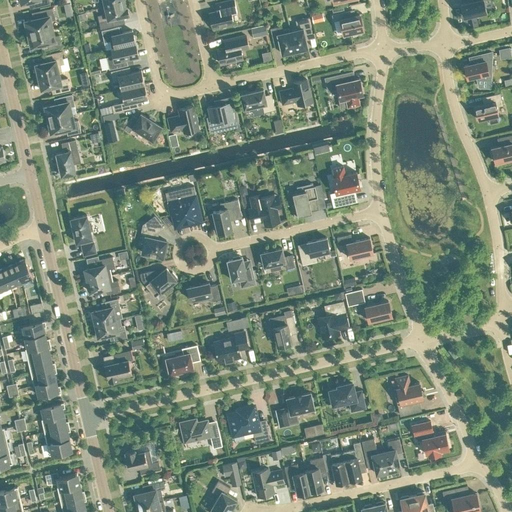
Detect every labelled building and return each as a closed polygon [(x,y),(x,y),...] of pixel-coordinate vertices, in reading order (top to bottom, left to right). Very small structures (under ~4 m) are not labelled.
[(217,10),(209,12),(213,28),(233,23),(231,12),(237,10),(236,6),(234,0),(226,0),(220,1),(215,2),(217,10)] [(461,3),(464,16),(475,14),(478,13),(479,15),(486,13),(483,0),(473,0),(474,0),(461,3)] [(124,1),(101,7),(102,13),(98,15),(101,28),(114,25),(113,17),(129,14),(127,6),(125,6),(124,1)] [(52,27),(51,20),(55,19),(53,7),(39,10),(41,17),(25,20),(27,27),(25,27),(26,34),(52,27)] [(324,11),(314,12),(315,20),(325,19),(324,11)] [(331,14),(333,20),(340,19),(343,33),(352,31),(353,35),(361,33),(360,29),(363,29),(359,14),(346,17),(344,11),(331,14)] [(297,29),(291,30),(290,30),(295,50),(297,49),(299,51),(304,50),(305,47),(307,47),(305,36),(306,34),(312,32),(308,16),(295,19),(297,29)] [(267,34),(265,24),(251,27),(253,37),(267,34)] [(110,40),(111,47),(135,42),(132,29),(122,32),(120,31),(119,26),(119,25),(101,29),(104,42),(110,40)] [(290,30),(291,30),(290,27),(282,29),(281,25),(270,27),(273,41),(279,40),(282,53),(284,52),(286,54),(291,53),(293,50),(295,50),(290,30)] [(54,35),(52,27),(26,34),(28,40),(30,39),(31,46),(47,42),(48,49),(62,46),(59,34),(54,35)] [(217,48),(221,62),(242,58),(240,49),(249,47),(246,34),(224,39),(226,46),(217,48)] [(135,42),(111,47),(113,55),(106,56),(109,68),(128,64),(127,63),(126,59),(127,57),(128,57),(138,55),(135,42)] [(511,53),(511,47),(500,49),(501,56),(511,53)] [(264,50),(265,60),(273,58),(272,49),(264,50)] [(35,74),(36,76),(59,71),(59,72),(62,71),(60,64),(64,63),(61,50),(47,53),(49,60),(35,63),(37,70),(35,70),(35,72),(35,74)] [(477,79),(490,79),(491,51),(480,54),(479,61),(464,65),(467,77),(476,75),(477,79)] [(144,83),(141,69),(131,72),(125,73),(124,67),(110,70),(113,81),(119,80),(121,87),(121,88),(144,83)] [(357,95),(363,93),(359,77),(354,78),(353,70),(325,77),(328,90),(337,88),(340,99),(346,97),(348,105),(359,103),(357,95)] [(59,71),(36,76),(36,79),(37,81),(38,83),(40,82),(41,89),(55,85),(56,92),(70,89),(67,77),(60,79),(59,72),(59,71)] [(90,83),(87,71),(83,72),(85,81),(81,81),(82,85),(90,83)] [(297,99),(298,104),(312,100),(307,78),(293,82),(294,87),(280,90),(283,103),(297,99)] [(144,83),(121,88),(124,101),(111,104),(113,112),(138,106),(137,99),(148,97),(144,83)] [(240,93),(241,94),(244,107),(261,103),(263,111),(275,109),(272,96),(265,98),(263,89),(263,88),(262,88),(262,89),(241,93),(240,93)] [(475,105),(478,119),(498,114),(496,105),(502,104),(499,92),(485,96),(487,102),(475,105)] [(46,112),(48,119),(72,113),(70,106),(75,105),(72,93),(58,96),(60,103),(43,107),(44,113),(46,112)] [(207,116),(210,129),(221,126),(221,125),(225,124),(226,128),(235,126),(232,112),(236,112),(232,96),(219,99),(220,104),(208,106),(210,116),(207,116)] [(197,122),(198,120),(197,116),(195,114),(193,105),(179,108),(180,114),(168,117),(171,130),(183,127),(184,131),(198,128),(197,122)] [(72,113),(48,119),(49,125),(47,126),(49,132),(66,128),(67,134),(81,131),(78,119),(73,120),(72,113)] [(132,126),(153,139),(161,125),(141,113),(136,121),(130,118),(124,128),(129,131),(132,126)] [(112,120),(104,122),(108,141),(117,139),(112,120)] [(170,133),(173,144),(180,142),(177,131),(170,133)] [(90,133),(92,141),(100,140),(98,132),(90,133)] [(491,151),(493,158),(494,158),(495,162),(502,160),(502,162),(510,160),(510,158),(511,157),(511,133),(499,137),(501,144),(492,147),(493,150),(491,151)] [(64,151),(56,153),(61,175),(75,172),(72,155),(79,153),(75,139),(62,142),(64,151)] [(331,193),(333,206),(357,200),(354,188),(360,187),(356,171),(345,173),(343,165),(332,167),(334,176),(332,176),(336,192),(331,193)] [(291,204),(294,217),(304,214),(304,213),(311,212),(311,210),(318,208),(316,197),(317,197),(315,185),(313,185),(312,182),(304,184),(305,190),(292,193),(295,203),(291,204)] [(172,213),(175,227),(202,221),(194,185),(165,191),(170,214),(172,213)] [(124,188),(116,190),(117,197),(125,195),(124,188)] [(252,207),(249,208),(252,221),(264,218),(265,223),(279,220),(276,207),(281,206),(278,195),(273,196),(273,194),(260,197),(259,194),(250,196),(252,207)] [(213,211),(213,213),(209,213),(211,221),(215,220),(218,232),(220,231),(220,234),(228,232),(227,230),(232,229),(229,215),(241,212),(238,198),(220,202),(221,209),(213,211)] [(92,238),(90,230),(92,229),(90,221),(88,222),(87,214),(71,217),(76,241),(83,240),(83,243),(82,244),(84,254),(96,251),(93,241),(89,242),(88,238),(92,238)] [(145,222),(142,234),(141,234),(139,243),(143,244),(142,251),(162,256),(163,254),(165,254),(168,242),(166,241),(166,240),(156,237),(157,231),(163,227),(154,215),(145,222)] [(370,237),(352,241),(350,233),(337,236),(338,244),(346,243),(350,257),(373,252),(370,237)] [(298,248),(302,264),(317,261),(315,253),(330,250),(327,237),(307,241),(308,245),(298,248)] [(261,252),(261,253),(259,254),(261,261),(263,261),(264,265),(270,264),(271,270),(281,267),(279,262),(284,261),(286,268),(294,266),(291,254),(284,256),(282,247),(261,252)] [(87,278),(87,279),(111,274),(109,268),(115,267),(112,255),(99,258),(100,264),(85,268),(85,270),(83,270),(85,278),(87,278)] [(227,259),(232,279),(241,277),(243,285),(255,283),(250,259),(243,261),(242,256),(240,256),(240,255),(232,256),(233,258),(227,259)] [(25,258),(13,263),(22,282),(33,277),(25,258)] [(13,263),(3,267),(11,286),(22,282),(13,263)] [(3,267),(0,268),(0,290),(11,286),(3,267)] [(140,272),(141,279),(155,295),(177,278),(172,271),(171,272),(166,267),(155,276),(150,270),(140,272)] [(111,274),(87,279),(88,281),(86,282),(87,290),(90,289),(90,291),(105,288),(107,293),(120,290),(118,279),(112,280),(111,274)] [(187,286),(187,288),(185,288),(187,296),(189,295),(190,299),(195,298),(196,301),(207,298),(206,295),(211,294),(213,300),(220,298),(216,283),(209,285),(209,281),(187,286)] [(304,290),(302,284),(295,285),(297,292),(304,290)] [(345,292),(348,305),(365,301),(362,288),(345,292)] [(92,310),(95,323),(120,317),(120,318),(122,317),(118,297),(105,300),(106,307),(92,310)] [(332,313),(318,316),(323,337),(338,333),(337,328),(348,325),(343,300),(329,303),(332,313)] [(374,303),(365,305),(368,320),(376,318),(376,321),(384,319),(384,316),(391,315),(388,300),(379,302),(374,303)] [(30,304),(32,312),(43,310),(42,301),(30,304)] [(296,328),(293,315),(291,309),(284,311),(284,313),(268,317),(271,328),(274,328),(278,345),(281,345),(281,347),(289,345),(289,343),(292,342),(289,330),(296,328)] [(141,313),(134,315),(138,329),(144,327),(141,313)] [(249,314),(228,317),(230,327),(250,323),(249,314)] [(120,317),(95,323),(98,336),(112,332),(114,339),(127,336),(124,324),(122,324),(120,318),(120,317)] [(23,325),(25,337),(45,332),(43,326),(46,326),(45,320),(23,325)] [(212,344),(213,350),(216,350),(218,360),(226,359),(233,358),(233,357),(240,355),(239,348),(248,345),(245,330),(235,333),(235,336),(214,341),(214,343),(212,344)] [(25,337),(28,347),(28,348),(50,343),(49,337),(46,338),(45,332),(25,337)] [(131,340),(133,348),(144,346),(143,338),(131,340)] [(25,348),(28,360),(50,355),(48,348),(51,348),(50,343),(28,348),(28,347),(25,348)] [(182,347),(183,353),(175,355),(175,352),(163,355),(165,364),(168,364),(170,372),(193,367),(192,361),(200,359),(197,344),(182,347)] [(105,364),(108,377),(109,380),(119,378),(118,375),(131,372),(129,359),(133,358),(131,349),(111,353),(112,354),(113,353),(115,362),(105,364)] [(28,360),(31,372),(55,366),(54,361),(51,362),(50,355),(28,360)] [(33,385),(36,384),(36,383),(55,379),(54,372),(57,372),(55,366),(31,372),(33,385)] [(418,398),(423,397),(419,381),(410,383),(408,374),(395,377),(398,386),(393,387),(397,403),(401,402),(403,413),(420,409),(418,398)] [(36,383),(36,384),(39,395),(61,390),(60,384),(57,385),(55,379),(36,383)] [(338,385),(338,387),(329,389),(333,403),(349,400),(351,410),(365,407),(361,390),(354,391),(352,381),(338,385)] [(289,407),(285,408),(285,407),(276,409),(280,425),(289,423),(298,421),(296,411),(314,407),(310,391),(302,393),(301,393),(295,394),(295,395),(287,397),(289,407)] [(42,407),(44,418),(44,419),(63,414),(62,408),(65,407),(64,401),(42,407)] [(238,411),(228,413),(233,432),(243,430),(243,432),(253,430),(256,442),(270,438),(265,419),(258,421),(254,404),(238,408),(238,411)] [(41,418),(44,430),(69,424),(68,420),(65,421),(63,414),(44,419),(44,418),(41,418)] [(196,418),(180,421),(184,441),(210,435),(213,447),(222,445),(218,429),(210,431),(207,419),(197,421),(196,418)] [(433,435),(432,430),(433,429),(430,420),(412,424),(414,434),(416,433),(417,440),(422,438),(425,452),(428,452),(429,455),(440,453),(439,449),(449,447),(445,432),(433,435)] [(324,432),(322,423),(314,425),(316,434),(324,432)] [(44,430),(47,443),(69,438),(67,431),(70,430),(69,424),(44,430)] [(388,470),(383,451),(377,452),(374,437),(361,440),(366,459),(373,458),(376,473),(379,472),(381,473),(385,473),(386,471),(388,470)] [(390,449),(383,451),(388,470),(390,470),(392,471),(396,470),(397,468),(400,467),(396,452),(402,451),(399,437),(387,440),(390,449)] [(69,438),(47,443),(49,454),(71,449),(69,438)] [(0,454),(10,452),(7,439),(0,441),(0,454)] [(354,448),(342,451),(349,480),(351,479),(352,480),(360,478),(359,477),(362,477),(358,462),(364,460),(360,441),(353,442),(354,448)] [(320,449),(319,442),(311,443),(313,451),(320,449)] [(126,454),(129,468),(139,465),(141,473),(160,468),(158,460),(152,461),(149,449),(136,452),(135,449),(125,451),(126,454)] [(282,457),(280,449),(271,451),(273,459),(282,457)] [(322,453),(323,455),(326,469),(333,467),(336,482),(339,482),(339,483),(347,481),(347,480),(349,480),(342,451),(330,453),(330,452),(322,453)] [(0,465),(12,463),(10,452),(0,454),(0,465)] [(305,469),(305,470),(306,470),(310,490),(323,487),(319,471),(326,469),(323,455),(310,459),(312,468),(305,469)] [(240,458),(243,465),(248,463),(245,456),(240,458)] [(241,483),(236,461),(222,464),(224,476),(229,474),(232,485),(241,483)] [(306,470),(305,470),(299,472),(297,462),(284,465),(287,479),(294,477),(298,493),(299,492),(299,495),(305,493),(305,491),(310,490),(306,470)] [(269,471),(268,467),(252,471),(258,495),(274,491),(272,483),(276,482),(276,483),(284,481),(281,468),(269,471)] [(56,483),(57,488),(79,483),(77,472),(59,476),(57,471),(45,473),(47,483),(56,483)] [(210,509),(211,509),(209,511),(229,511),(230,510),(231,510),(233,506),(237,499),(226,492),(230,486),(218,479),(211,490),(219,494),(210,509)] [(135,493),(137,505),(163,499),(161,488),(165,487),(163,480),(142,484),(144,491),(135,493)] [(57,488),(60,500),(85,495),(84,490),(81,490),(79,483),(57,488)] [(0,489),(0,501),(20,497),(17,486),(0,489)] [(476,509),(480,508),(477,492),(473,493),(472,491),(460,494),(458,487),(443,491),(447,508),(453,507),(454,511),(469,511),(477,510),(476,509)] [(417,494),(412,495),(416,511),(434,511),(434,506),(428,507),(424,491),(417,492),(417,494)] [(416,511),(412,495),(408,496),(408,494),(400,496),(404,511),(416,511)] [(60,500),(62,511),(64,511),(85,507),(83,500),(86,500),(85,495),(60,500)] [(0,511),(9,511),(23,509),(20,497),(0,501),(0,511)] [(163,499),(137,505),(139,511),(173,511),(173,509),(166,511),(163,499)] [(375,504),(373,504),(375,511),(387,511),(385,501),(383,502),(382,500),(375,502),(375,504)] [(375,511),(373,504),(371,504),(371,503),(364,505),(364,506),(362,507),(362,511),(375,511)]
